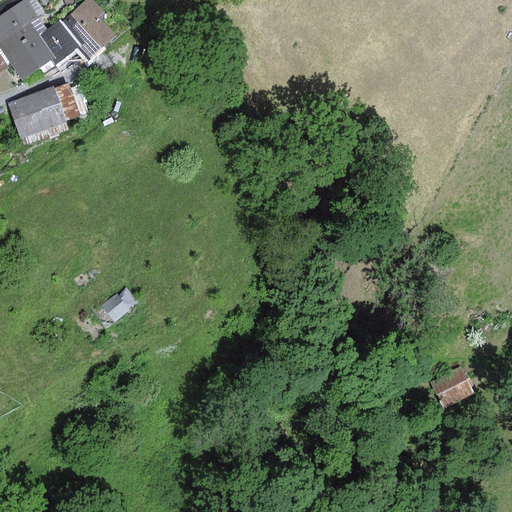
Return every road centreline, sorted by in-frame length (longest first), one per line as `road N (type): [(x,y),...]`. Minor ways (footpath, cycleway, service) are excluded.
road 1 (track): [(28,89),(119,56),(123,79),(93,128),(0,196)]
road 2 (track): [(0,379),(67,362),(135,323)]
